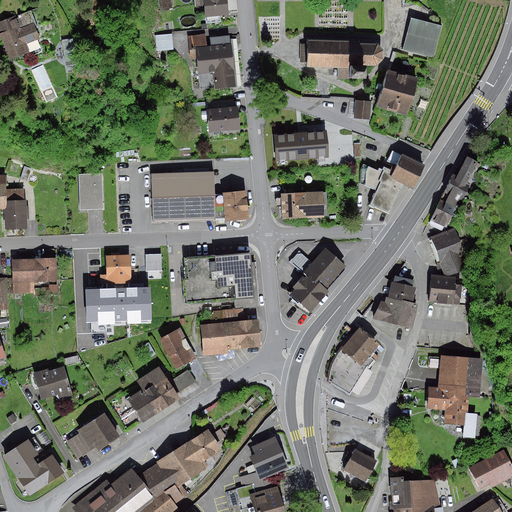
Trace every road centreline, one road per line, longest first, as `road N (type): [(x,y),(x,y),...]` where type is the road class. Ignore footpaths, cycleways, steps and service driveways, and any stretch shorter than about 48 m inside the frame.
road 1 (residential): [(392,241),(420,265),(423,294),(391,408),(386,472),(369,511)]
road 2 (residential): [(266,362),(40,511)]
road 3 (unclassified): [(0,245),(265,235)]
road 4 (unclassified): [(253,87),(446,162)]
road 5 (unclassified): [(253,87),(265,235)]
road 6 (primary): [(392,241),(311,350)]
road 7 (unclassified): [(265,235),(378,233),(392,241)]
